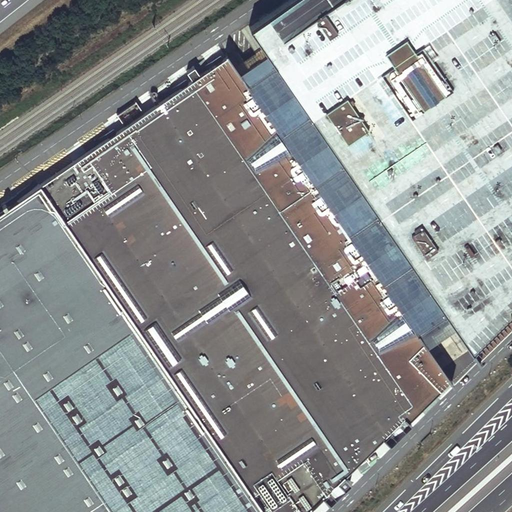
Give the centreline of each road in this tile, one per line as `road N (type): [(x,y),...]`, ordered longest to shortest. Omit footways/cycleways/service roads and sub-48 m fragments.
road 1 (motorway): [(511,388),(386,511)]
road 2 (primary): [(511,425),(417,511)]
